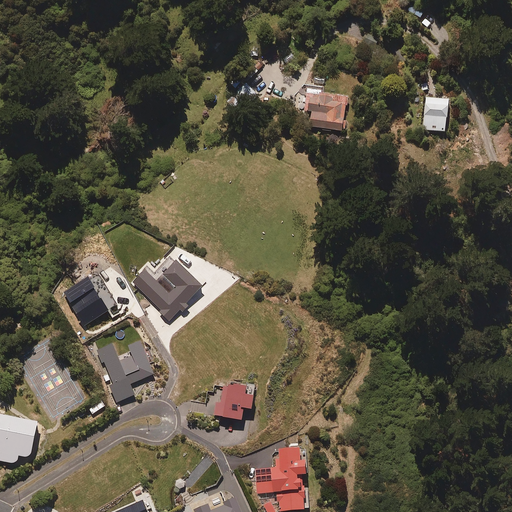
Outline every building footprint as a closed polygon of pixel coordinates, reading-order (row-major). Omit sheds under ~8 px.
[(425,13),(414,6),(410,12),(421,19),(425,13)] [(273,55),(268,58),(274,67),(280,64),(273,55)] [(258,97),(246,84),(227,101),(239,114),(258,97)] [(343,134),(348,97),(308,91),(304,113),(313,114),(310,129),(343,134)] [(450,104),(427,100),(422,131),(445,135),(450,104)] [(202,285),(176,258),(163,272),(176,285),(168,292),(144,268),(132,280),(171,319),(181,309),(182,311),(189,304),(186,301),(202,285)] [(154,373),(141,341),(129,346),(133,355),(120,360),(113,343),(97,350),(95,346),(91,348),(115,403),(135,394),(131,383),(154,373)] [(255,385),(225,381),(222,401),(216,400),(214,414),(242,417),(244,405),(252,406),(255,385)] [(38,422),(0,414),(0,460),(11,463),(15,462),(17,461),(18,459),(19,455),(26,457),(28,456),(30,455),(31,454),(32,450),(38,422)] [(304,495),(306,495),(305,486),(301,487),(300,470),(306,470),(305,456),(301,456),(299,444),(279,446),(280,456),(273,457),(274,468),(255,469),(257,493),(278,491),(279,510),(305,507),(304,495)] [(242,511),(235,496),(209,507),(207,503),(194,509),(194,511),(242,511)] [(271,500),(263,504),(267,511),(275,511),(277,511),(271,500)]
